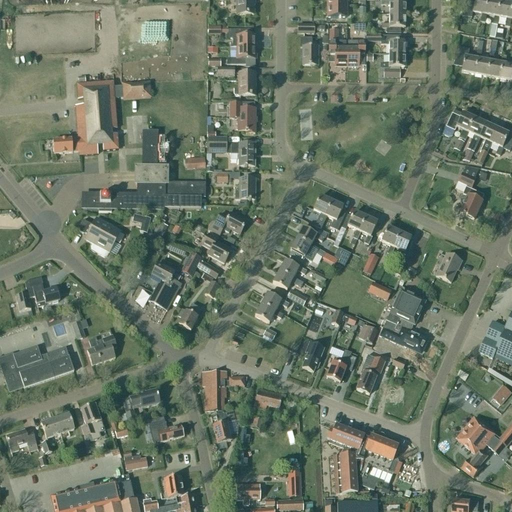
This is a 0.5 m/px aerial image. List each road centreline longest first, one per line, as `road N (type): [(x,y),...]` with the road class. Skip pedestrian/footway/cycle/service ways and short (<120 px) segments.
road 1 (tertiary): [(209,361),(424,440)]
road 2 (residential): [(209,361),(306,168)]
road 3 (tertiary): [(424,440),(435,390),(497,253)]
road 4 (residential): [(0,419),(176,360)]
road 5 (tertiary): [(176,360),(56,244)]
road 6 (residential): [(176,360),(216,511)]
road 7 (residential): [(436,89),(280,88)]
road 8 (residential): [(400,208),(433,125),(436,89)]
